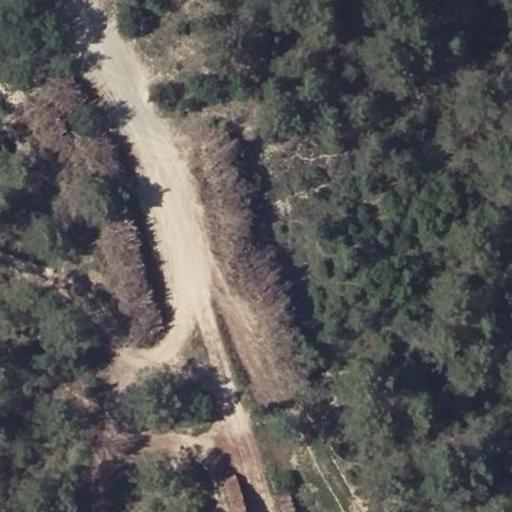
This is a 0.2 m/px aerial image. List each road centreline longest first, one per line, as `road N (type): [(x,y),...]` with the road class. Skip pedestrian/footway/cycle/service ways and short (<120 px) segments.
road 1 (track): [(79,0),(164,170),(257,511)]
road 2 (track): [(202,318),(158,362),(126,368),(90,292),(0,249)]
